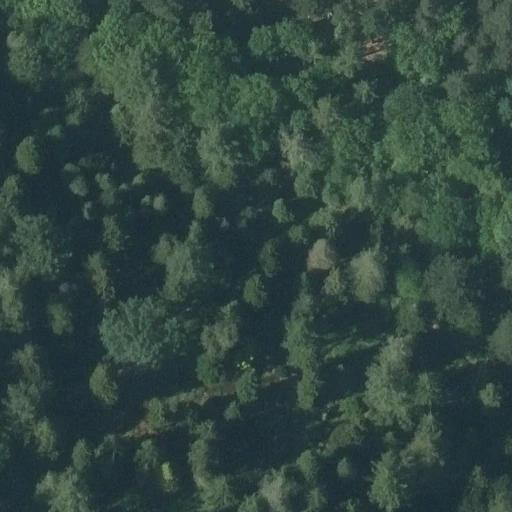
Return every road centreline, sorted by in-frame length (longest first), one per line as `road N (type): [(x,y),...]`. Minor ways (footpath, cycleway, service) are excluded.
road 1 (track): [(293,233),(115,174),(86,183),(73,204),(82,283),(61,337),(83,511)]
road 2 (track): [(511,357),(466,290),(439,273),(293,233),(273,287),(275,314),(286,345),(317,369),(370,373),(391,350),(398,308)]
road 3 (track): [(443,0),(380,184)]
road 4 (track): [(317,369),(299,511)]
